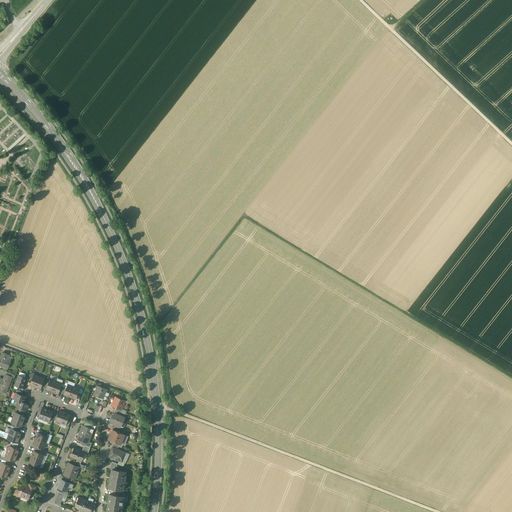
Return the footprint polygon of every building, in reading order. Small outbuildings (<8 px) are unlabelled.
[(8,355),(2,352),(0,357),(0,364),(8,368),(10,362),(6,360),(8,355)] [(34,374),(32,379),(30,385),(35,387),(39,376),(34,374)] [(6,375),(4,380),(0,378),(0,387),(1,387),(0,388),(0,390),(5,393),(12,377),(6,375)] [(26,378),(19,375),(15,386),(18,387),(19,384),(23,386),(26,378)] [(39,376),(35,387),(40,389),(41,386),(43,381),(44,378),(39,376)] [(56,381),(50,379),(49,383),(47,388),(46,389),(52,391),(56,381)] [(62,383),(56,381),(52,391),(58,394),(59,391),(61,386),(62,383)] [(64,393),(64,394),(70,397),(74,386),(68,384),(67,388),(64,393)] [(107,389),(97,385),(94,395),(102,398),(103,397),(105,393),(107,389)] [(74,386),(70,397),(76,399),(76,398),(78,393),(80,389),(74,386)] [(21,395),(16,393),(14,399),(18,400),(24,403),(27,397),(21,395)] [(125,400),(115,396),(112,405),(117,407),(121,409),(125,400)] [(24,403),(18,400),(16,406),(20,408),(26,410),(27,410),(29,404),(24,403)] [(48,409),(43,407),(42,408),(40,414),(39,418),(44,420),(48,409)] [(53,411),(48,409),(44,420),(49,422),(50,418),(53,412),(53,411)] [(65,412),(60,410),(58,414),(56,420),(56,421),(61,423),(65,412)] [(18,413),(15,412),(13,417),(24,421),(26,416),(24,416),(18,413)] [(70,414),(65,412),(61,423),(66,424),(66,425),(68,419),(70,414)] [(119,415),(115,413),(113,414),(112,417),(122,422),(124,417),(119,415)] [(24,421),(13,417),(11,423),(15,424),(21,426),(22,427),(24,421)] [(122,422),(112,417),(110,420),(111,422),(115,424),(120,426),(122,422)] [(82,425),(80,433),(78,439),(77,438),(77,439),(83,441),(88,443),(92,433),(89,432),(90,428),(82,425)] [(13,430),(11,429),(9,434),(20,438),(22,433),(19,432),(13,430)] [(117,431),(112,429),(112,430),(109,439),(112,440),(120,444),(121,443),(124,434),(117,431)] [(41,434),(38,433),(36,439),(46,443),(48,437),(47,436),(41,434)] [(20,438),(9,434),(7,439),(13,441),(18,443),(20,438)] [(46,443),(36,439),(33,445),(42,448),(44,449),(46,443)] [(11,447),(9,446),(7,452),(17,456),(19,450),(17,449),(11,447)] [(118,449),(113,447),(109,456),(119,460),(122,461),(126,452),(118,449)] [(82,451),(74,448),(70,457),(82,461),(85,454),(85,452),(82,451)] [(34,451),(31,457),(42,461),(44,455),(39,453),(34,451)] [(17,456),(7,452),(5,458),(13,461),(15,462),(17,456)] [(42,461),(31,457),(29,463),(30,463),(36,465),(40,467),(42,461)] [(5,464),(1,463),(0,465),(0,469),(9,472),(11,467),(11,466),(5,464)] [(73,465),(68,463),(63,474),(73,478),(76,471),(78,472),(79,469),(84,471),(84,470),(79,468),(79,467),(73,465)] [(9,472),(0,469),(0,475),(3,477),(7,478),(9,472)] [(116,470),(112,469),(112,470),(109,488),(118,490),(123,490),(123,486),(124,487),(125,486),(125,484),(124,483),(125,479),(126,478),(126,476),(125,475),(126,472),(116,470)] [(70,483),(61,480),(58,488),(63,490),(66,491),(70,483)] [(28,486),(27,490),(31,491),(34,492),(36,486),(30,483),(28,486)] [(25,486),(19,484),(16,491),(16,492),(20,493),(20,495),(28,498),(31,491),(27,490),(28,486),(26,485),(25,486)] [(117,495),(110,494),(106,511),(120,511),(121,511),(122,511),(122,509),(122,508),(121,508),(122,504),(123,504),(123,503),(124,501),(123,501),(123,496),(117,495)] [(86,501),(79,498),(77,503),(76,507),(82,510),(86,501)] [(89,511),(93,503),(86,501),(82,510),(87,511),(89,511)]
